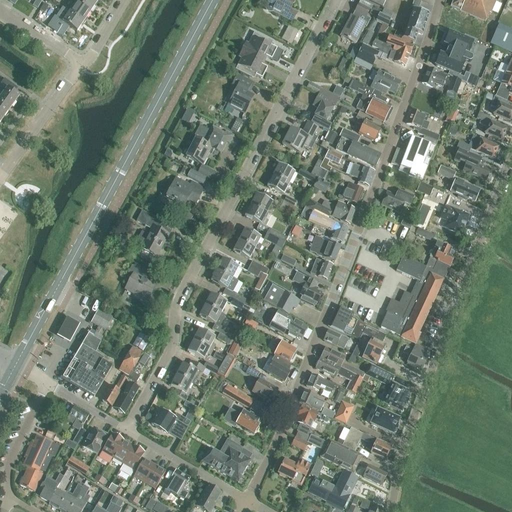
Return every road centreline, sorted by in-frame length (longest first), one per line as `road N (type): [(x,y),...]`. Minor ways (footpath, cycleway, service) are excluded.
road 1 (residential): [(248,503),(416,78),(437,0)]
road 2 (residential): [(125,430),(171,346),(175,305),(334,0)]
road 3 (tertiary): [(14,364),(212,0)]
road 4 (residential): [(391,511),(430,367),(511,159)]
road 5 (residential): [(248,503),(125,430)]
road 6 (residential): [(0,177),(82,64)]
road 7 (residential): [(10,500),(10,466),(45,383)]
